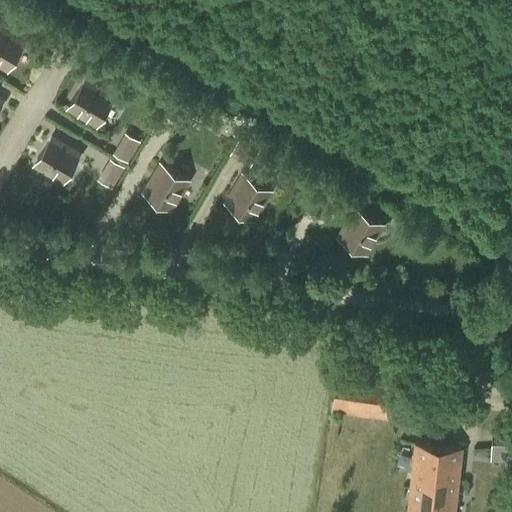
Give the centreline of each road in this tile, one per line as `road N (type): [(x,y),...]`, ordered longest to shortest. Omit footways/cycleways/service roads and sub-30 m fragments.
road 1 (track): [(511,316),(0,246)]
road 2 (unknown): [(0,164),(71,36)]
